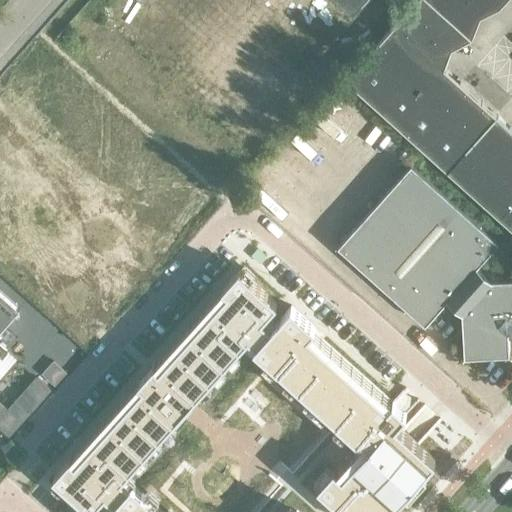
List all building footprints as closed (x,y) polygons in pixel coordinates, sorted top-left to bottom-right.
[(511,0),(416,0),(346,79),(447,169),(497,114),(444,67),(458,29),(463,24),(500,6),(505,0),(511,0)] [(75,240),(133,288),(215,190),(62,64),(47,82),(73,103),(49,132),(118,189),(75,240)] [(511,127),(497,114),(447,169),(511,226),(511,127)] [(508,354),(508,337),(507,333),(511,327),(511,278),(493,280),(477,266),(499,241),(412,164),(338,247),(426,324),(447,300),(462,314),(464,357),(508,354)] [(151,264),(132,286),(141,293),(159,271),(151,264)] [(70,456),(54,475),(91,509),(105,492),(115,501),(104,511),(389,511),(395,506),(393,505),(404,493),(408,497),(427,477),(422,473),(435,458),(396,423),(407,412),(393,399),(392,400),(313,329),(315,326),(293,306),(291,304),(272,326),(262,318),(277,302),(239,268),(223,287),(228,291),(159,367),(154,363),(138,380),(144,385),(75,461),(70,456)] [(0,377),(10,366),(3,360),(10,352),(0,343),(0,332),(21,309),(0,290),(0,377)] [(55,384),(67,371),(54,358),(42,372),(55,384)] [(0,425),(10,434),(53,387),(37,373),(8,405),(0,397),(0,425)]
